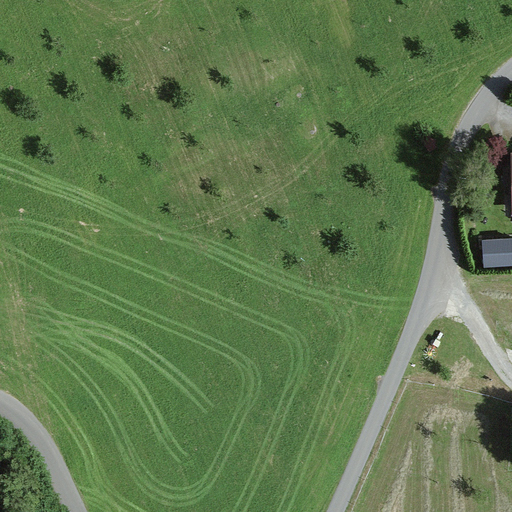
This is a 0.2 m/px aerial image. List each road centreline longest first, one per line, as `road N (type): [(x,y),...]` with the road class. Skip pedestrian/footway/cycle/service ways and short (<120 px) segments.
road 1 (unclassified): [(511,71),(473,121),(444,207),(422,319),(340,511)]
road 2 (unclassified): [(77,511),(54,457),(21,415),(0,403)]
